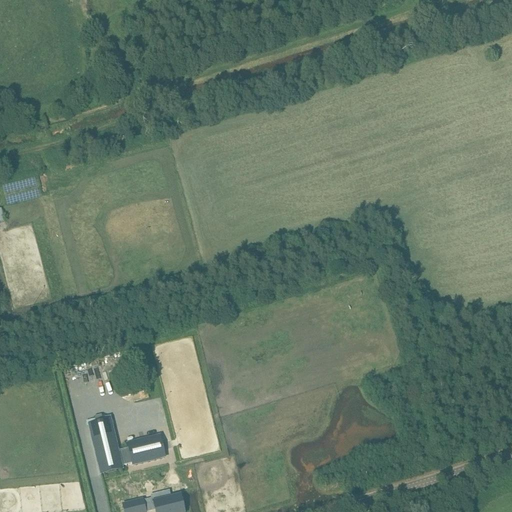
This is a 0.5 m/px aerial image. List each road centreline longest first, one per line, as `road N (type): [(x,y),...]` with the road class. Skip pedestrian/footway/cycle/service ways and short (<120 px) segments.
road 1 (track): [(511,5),(0,154)]
road 2 (unclassified): [(321,511),(511,453)]
